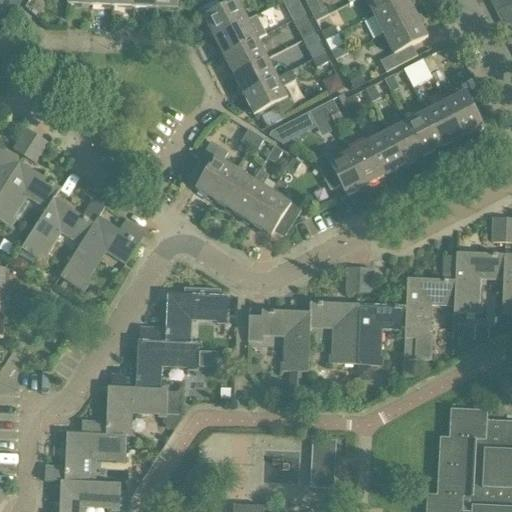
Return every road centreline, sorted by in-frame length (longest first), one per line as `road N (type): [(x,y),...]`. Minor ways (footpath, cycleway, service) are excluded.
road 1 (residential): [(179,244),(261,283),(355,240),(405,237),(511,181)]
road 2 (residential): [(20,511),(29,417),(76,399),(153,267),(179,244)]
road 3 (residential): [(141,204),(4,114)]
